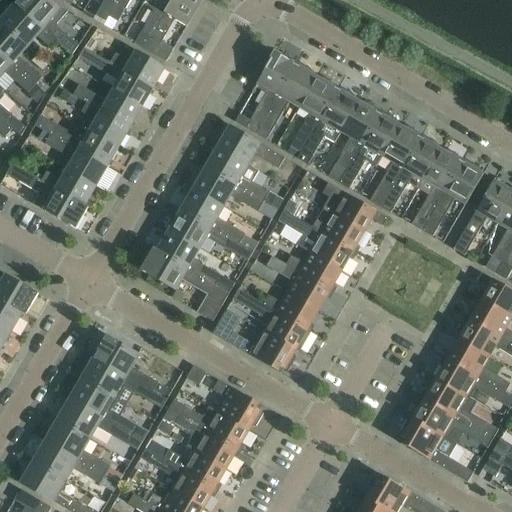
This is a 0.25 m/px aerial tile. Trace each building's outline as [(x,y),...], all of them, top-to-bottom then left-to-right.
[(20,0),(16,5),(58,42),(73,55),(79,46),(51,21),(60,10),(50,2),(48,0),(20,0)] [(105,0),(96,17),(106,23),(110,17),(119,0),(105,0)] [(119,0),(110,17),(119,23),(131,0),(143,0),(145,1),(146,2),(146,0),(119,0)] [(155,11),(135,45),(145,50),(174,0),(146,0),(146,2),(145,1),(143,5),(155,11)] [(174,0),(145,50),(167,63),(174,50),(162,43),(175,21),(187,27),(203,0),(174,0)] [(9,19),(3,25),(28,47),(36,37),(51,50),(58,42),(16,5),(7,16),(9,19)] [(0,54),(36,86),(41,80),(43,79),(19,57),(28,47),(3,25),(0,29),(0,54)] [(92,37),(85,48),(93,53),(100,43),(92,37)] [(84,49),(78,58),(119,82),(113,92),(142,109),(154,89),(107,63),(84,49)] [(107,62),(107,63),(154,89),(166,69),(136,52),(130,63),(116,54),(111,64),(107,61),(107,62)] [(0,78),(5,73),(29,94),(35,87),(36,86),(0,54),(0,78)] [(240,115),(235,123),(246,129),(256,135),(259,129),(260,130),(297,66),(289,62),(290,57),(279,54),(278,55),(276,54),(256,88),(267,94),(259,108),(250,122),(240,115)] [(38,56),(33,62),(43,72),(49,65),(38,56)] [(297,66),(260,130),(270,136),(290,103),(300,109),(318,78),(316,77),(317,76),(308,68),(305,71),(297,66)] [(310,115),(291,148),(301,154),(338,91),(330,86),(332,81),(320,78),(320,80),(318,78),(300,109),(310,115)] [(41,80),(36,86),(45,94),(50,88),(41,80)] [(0,118),(13,130),(22,138),(27,129),(0,104),(0,101),(7,93),(0,86),(0,118)] [(79,86),(73,96),(87,104),(131,129),(142,109),(113,92),(107,102),(79,86)] [(35,87),(28,95),(37,104),(45,96),(35,87)] [(301,154),(298,160),(308,166),(325,137),(336,143),(341,133),(359,103),(357,102),(358,100),(350,92),(346,95),(338,91),(301,154)] [(78,100),(64,92),(60,99),(74,107),(78,100)] [(352,139),(329,178),(340,184),(380,115),(372,110),(373,105),(362,102),(361,104),(359,103),(341,133),(352,139)] [(87,104),(82,113),(96,121),(90,131),(119,149),(131,129),(87,104)] [(380,115),(340,184),(350,190),(366,161),(377,167),(383,157),(401,127),(399,126),(400,124),(391,116),(388,119),(380,115)] [(35,126),(35,127),(51,136),(108,168),(119,149),(90,131),(87,129),(81,139),(41,116),(35,126)] [(0,132),(6,138),(13,130),(0,118),(0,132)] [(393,164),(371,202),(381,208),(421,139),(413,134),(415,129),(403,126),(403,128),(401,127),(383,157),(393,164)] [(230,127),(218,148),(249,166),(255,155),(279,169),(285,159),(261,145),(230,127)] [(259,129),(256,135),(267,141),(270,136),(260,130),(259,129)] [(51,136),(45,145),(73,161),(67,171),(97,188),(108,168),(51,136)] [(421,139),(381,208),(391,214),(414,175),(424,182),(442,151),(440,150),(441,148),(433,140),(429,144),(421,139)] [(218,148),(206,169),(264,203),(270,194),(252,183),(258,172),(249,166),(218,148)] [(435,188),(412,226),(422,232),(463,163),(455,158),(456,154),(445,151),(444,152),(442,151),(424,182),(435,188)] [(463,163),(422,232),(432,238),(455,199),(466,206),(484,176),(482,174),(483,173),(474,164),(471,168),(463,163)] [(10,170),(7,175),(19,182),(40,194),(33,205),(77,230),(86,215),(82,213),(85,208),(42,182),(25,173),(12,165),(10,170)] [(206,169),(194,190),(225,208),(231,197),(259,213),(264,203),(206,169)] [(42,182),(85,208),(97,188),(67,171),(61,181),(47,173),(42,182)] [(302,181),(296,192),(308,199),(311,192),(309,184),(302,181)] [(463,235),(455,251),(465,257),(488,219),(498,225),(511,200),(511,191),(494,182),(463,235)] [(329,184),(323,195),(330,199),(324,209),(365,233),(373,220),(384,227),(389,219),(329,184)] [(194,190),(181,211),(240,245),(245,236),(246,235),(218,219),(225,208),(194,190)] [(270,194),(264,203),(278,211),(284,202),(270,194)] [(508,231),(486,269),(496,275),(502,264),(511,248),(511,200),(498,225),(508,231)] [(290,201),(284,211),(296,218),(302,208),(290,201)] [(313,228),(313,229),(354,253),(365,233),(324,209),(313,228)] [(181,211),(169,231),(201,249),(207,238),(248,263),(254,253),(250,250),(240,245),(181,211)] [(284,212),(279,222),(290,228),(296,219),(284,212)] [(313,229),(313,228),(296,218),(296,219),(290,228),(303,235),(297,246),(312,255),(342,272),(353,253),(313,229)] [(169,231),(157,252),(230,294),(236,285),(194,260),(201,249),(169,231)] [(245,236),(240,245),(250,250),(255,242),(245,236)] [(511,248),(502,264),(511,269),(511,248)] [(150,256),(141,271),(176,292),(183,280),(209,296),(198,314),(213,323),(230,294),(157,252),(154,258),(150,256)] [(292,257),(286,266),(330,292),(342,272),(312,255),(306,265),(292,257)] [(273,258),(267,268),(281,276),(295,284),(289,294),(319,312),(330,292),(286,266),(273,258)] [(511,291),(482,274),(478,282),(489,289),(482,301),(511,318),(511,291)] [(0,299),(23,313),(26,308),(30,310),(39,295),(6,276),(0,286),(0,299)] [(239,291),(233,300),(272,323),(266,333),(296,351),(307,331),(263,306),(239,291)] [(269,296),(263,306),(307,331),(319,312),(289,294),(283,304),(269,296)] [(0,326),(12,333),(23,313),(0,299),(0,326)] [(511,318),(482,301),(470,321),(511,345),(511,332),(506,329),(511,319),(511,318)] [(227,311),(213,335),(278,373),(281,368),(289,372),(296,359),(295,353),(296,351),(266,333),(258,347),(233,333),(241,319),(227,311)] [(511,345),(470,321),(459,341),(490,359),(496,348),(511,357),(511,345)] [(0,352),(1,353),(12,333),(0,326),(0,352)] [(102,346),(95,359),(154,393),(159,384),(131,368),(139,356),(111,339),(105,348),(102,346)] [(459,341),(447,360),(506,394),(511,385),(484,369),(490,359),(459,341)] [(91,374),(86,382),(118,400),(128,406),(135,394),(161,410),(166,401),(165,400),(154,393),(95,359),(87,372),(91,374)] [(447,360),(436,380),(467,398),(470,400),(476,390),(504,406),(511,410),(511,408),(511,398),(506,394),(447,360)] [(195,367),(188,379),(200,386),(207,374),(195,367)] [(436,380),(425,400),(494,440),(499,431),(470,414),(477,404),(470,400),(467,398),(436,380)] [(78,388),(71,401),(132,436),(143,442),(148,434),(121,418),(128,406),(118,400),(86,382),(81,390),(78,388)] [(219,382),(213,392),(227,400),(219,413),(250,431),(251,429),(256,428),(264,414),(256,410),(259,405),(219,382)] [(159,384),(154,393),(165,400),(170,391),(159,384)] [(425,400),(413,420),(444,437),(448,440),(454,430),(488,449),(494,440),(425,400)] [(67,415),(62,423),(90,440),(97,428),(138,451),(143,442),(132,436),(71,401),(63,413),(67,415)] [(173,401),(168,410),(238,451),(250,431),(219,413),(210,409),(206,415),(201,417),(173,401)] [(168,410),(163,419),(191,436),(190,442),(188,446),(197,452),(196,453),(227,471),(238,451),(168,410)] [(406,423),(399,437),(407,441),(404,446),(457,477),(463,467),(449,459),(457,445),(448,440),(444,437),(413,420),(410,417),(406,423)] [(54,429),(47,442),(105,476),(119,484),(123,477),(110,469),(111,467),(83,451),(90,440),(62,423),(57,431),(54,429)] [(511,448),(500,441),(495,449),(507,456),(511,448)] [(42,457),(38,465),(66,481),(66,480),(73,469),(100,485),(105,476),(47,442),(39,455),(42,457)] [(495,449),(483,471),(496,478),(503,466),(502,466),(507,456),(495,449)] [(145,451),(140,460),(179,483),(173,492),(204,510),(215,490),(164,461),(157,457),(145,451)] [(164,460),(164,461),(215,490),(227,471),(196,453),(190,463),(170,451),(164,460)] [(511,459),(507,456),(502,466),(503,466),(511,471),(511,459)] [(30,471),(22,484),(70,511),(92,511),(62,494),(69,482),(66,480),(66,481),(38,465),(33,473),(30,471)] [(463,467),(457,477),(468,484),(474,474),(463,467)] [(134,470),(128,480),(135,484),(141,474),(134,470)] [(374,479),(366,492),(368,497),(367,500),(387,511),(400,511),(405,505),(417,511),(442,511),(385,478),(382,483),(374,479)] [(36,511),(42,503),(21,490),(14,502),(26,508),(23,511),(36,511)] [(148,503),(148,504),(161,511),(202,511),(204,510),(173,492),(167,503),(153,495),(148,503)] [(134,495),(129,505),(140,511),(161,511),(148,504),(148,503),(134,495)] [(387,511),(367,500),(359,511),(387,511)] [(42,503),(36,511),(49,511),(52,508),(42,503)]
